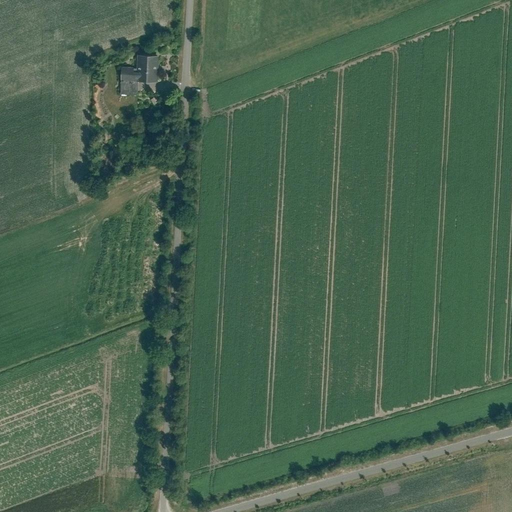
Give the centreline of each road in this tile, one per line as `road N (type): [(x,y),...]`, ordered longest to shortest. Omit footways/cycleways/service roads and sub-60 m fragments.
road 1 (track): [(162,511),(186,99)]
road 2 (unclassified): [(511,429),(218,511)]
